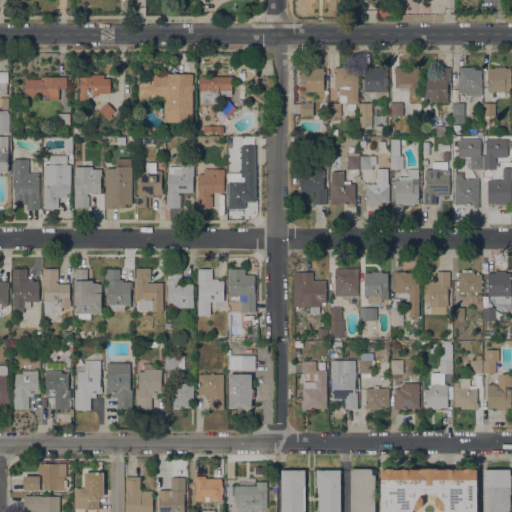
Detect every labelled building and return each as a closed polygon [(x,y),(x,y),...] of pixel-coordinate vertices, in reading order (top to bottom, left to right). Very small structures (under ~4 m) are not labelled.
[(323,91),(306,91),(306,87),(300,87),(300,68),(305,68),(305,67),(316,67),(316,68),(323,68),(323,91)] [(339,103),(339,95),(339,88),(334,88),(334,70),(333,70),(333,68),(334,68),(334,67),(351,67),(351,70),(357,70),(358,103),(355,103),(355,112),(347,112),(347,103),(339,103)] [(364,69),(371,68),(371,67),(381,67),(381,68),(387,68),(387,91),(388,91),(388,99),(381,99),(381,92),(364,92),(364,69)] [(395,73),(394,73),(394,67),(402,67),(402,68),(418,68),(418,93),(408,93),(408,92),(398,92),(398,88),(395,88),(395,73)] [(436,75),(436,67),(449,67),(450,84),(447,84),(447,92),(448,92),(448,96),(447,96),(447,102),(431,102),(431,96),(424,96),(423,76),(436,75)] [(458,67),(474,67),(474,70),(481,70),(481,72),(482,72),(482,74),(481,74),(481,96),(465,96),(465,93),(461,93),(458,90),(458,67)] [(487,68),(495,68),(494,67),(505,67),(505,68),(510,68),(511,91),(487,92),(487,68)] [(0,72),(8,72),(8,83),(6,83),(6,95),(0,95),(0,72)] [(138,76),(148,76),(148,74),(166,74),(166,73),(192,73),(192,83),(194,83),(194,108),(192,108),(192,122),(163,122),(163,99),(151,99),(151,97),(149,97),(149,101),(139,101),(138,76)] [(79,77),(90,77),(90,74),(104,74),(104,78),(110,78),(110,93),(97,93),(97,96),(93,96),(93,97),(88,97),(88,103),(79,103),(79,77)] [(200,76),(231,76),(231,95),(219,96),(219,105),(199,105),(199,91),(200,91),(200,76)] [(41,79),(41,77),(67,77),(67,89),(58,89),(58,100),(50,100),(50,95),(43,95),(43,97),(37,97),(25,97),(25,79),(41,79)] [(8,109),(0,109),(0,97),(8,97),(8,109)] [(236,108),(227,117),(229,119),(224,125),(221,122),(219,124),(218,123),(217,124),(210,117),(227,100),(236,108)] [(98,110),(106,102),(115,111),(111,115),(112,117),(109,120),(98,110)] [(300,102),(313,103),(313,115),(300,115),(300,102)] [(390,102),(402,102),(402,116),(390,116),(390,102)] [(340,103),(340,116),(340,119),(335,119),(335,118),(330,118),(330,116),(329,116),(329,103),(340,103)] [(360,126),(360,103),(371,103),(372,125),(360,126)] [(452,103),(464,103),(464,116),(463,116),(463,120),(464,120),(464,127),(461,127),(461,133),(453,133),(453,127),(452,127),(452,119),(452,103)] [(495,103),(495,116),(483,116),(483,103),(495,103)] [(9,133),(8,133),(8,134),(3,134),(3,133),(0,133),(0,110),(8,110),(8,113),(9,113),(9,133)] [(70,113),(70,125),(58,125),(58,113),(70,113)] [(212,134),(212,132),(209,132),(209,134),(204,134),(204,132),(203,132),(203,126),(223,126),(223,132),(217,132),(217,134),(212,134)] [(435,126),(445,126),(445,132),(444,132),(444,134),(441,134),(441,136),(436,136),(435,126)] [(84,127),(84,136),(73,136),(73,127),(84,127)] [(10,150),(8,150),(8,171),(0,172),(0,136),(10,136),(10,150)] [(423,142),(431,142),(431,145),(429,145),(429,155),(423,155),(423,142)] [(240,145),(255,145),(255,201),(245,201),(245,208),(228,208),(228,181),(243,181),(243,177),(240,177),(240,145)] [(347,152),(359,152),(359,169),(347,169),(347,152)] [(50,155),(67,155),(67,165),(50,165),(50,155)] [(470,155),(482,155),(482,169),(470,169),(470,155)] [(496,155),(496,169),(483,169),(483,156),(484,155),(496,155)] [(360,156),(371,156),(372,157),(372,159),(372,169),(360,169),(360,156)] [(390,156),(402,156),(403,169),(390,169),(390,156)] [(105,168),(115,168),(115,166),(116,166),(116,158),(131,158),(131,167),(132,167),(132,204),(126,204),(126,208),(119,208),(105,209),(105,168)] [(13,173),(12,173),(12,159),(28,159),(28,173),(40,173),(39,210),(26,209),(26,204),(14,204),(14,188),(13,188),(13,173)] [(423,188),(426,188),(425,176),(425,169),(432,169),(432,162),(447,161),(447,169),(449,169),(449,195),(436,196),(436,204),(423,204),(423,188)] [(138,172),(146,172),(146,162),(156,162),(156,170),(161,170),(161,188),(163,188),(163,194),(153,194),(153,197),(150,197),(150,208),(136,208),(136,196),(138,196),(138,172)] [(167,174),(169,174),(169,166),(181,166),(181,164),(193,163),(193,175),(192,175),(193,192),(178,192),(178,194),(180,194),(180,207),(167,208),(166,191),(167,191),(167,174)] [(43,165),(50,165),(67,165),(70,165),(70,194),(67,194),(67,197),(58,197),(58,208),(43,208),(43,165)] [(74,192),(75,192),(75,175),(74,175),(74,167),(92,166),(92,169),(101,169),(101,176),(100,176),(100,192),(89,192),(89,194),(87,194),(87,196),(89,196),(89,207),(74,208),(74,192)] [(511,168),(511,183),(511,203),(505,203),(505,205),(487,204),(487,180),(502,180),(502,168),(511,168)] [(224,169),(224,175),(224,192),(212,192),(212,194),(210,194),(210,196),(212,196),(212,197),(212,206),(212,207),(197,207),(197,192),(198,192),(198,174),(203,174),(203,169),(224,169)] [(300,196),(300,181),(299,181),(299,177),(300,177),(300,174),(303,174),(303,172),(304,172),(304,169),(324,169),(324,174),(325,174),(325,176),(323,176),(323,183),(325,183),(325,186),(323,186),(323,188),(326,188),(326,204),(314,204),(313,196),(300,196)] [(344,184),(355,184),(355,198),(356,198),(356,204),(354,204),(354,207),(347,207),(347,204),(331,204),(331,171),(344,171),(344,184)] [(394,180),(412,180),(412,177),(419,177),(419,185),(418,185),(418,203),(413,203),(413,205),(402,205),(402,204),(395,204),(394,180)] [(478,198),(479,198),(479,204),(478,204),(478,207),(473,207),(473,204),(470,204),(454,204),(454,178),(464,178),(464,180),(466,180),(466,178),(478,178),(478,198)] [(365,184),(389,184),(389,202),(382,202),(382,204),(365,204),(365,184)] [(12,299),(13,299),(13,283),(12,283),(12,268),(27,268),(27,279),(38,279),(38,301),(31,302),(31,308),(12,308),(12,299)] [(44,285),(43,285),(43,268),(58,269),(58,281),(56,281),(56,282),(58,282),(58,283),(70,284),(69,300),(70,300),(70,307),(61,307),(61,312),(50,312),(42,312),(42,308),(43,308),(44,285)] [(142,306),(142,301),(136,301),(136,268),(150,268),(150,281),(147,281),(147,283),(163,282),(163,310),(150,310),(150,306),(142,306)] [(197,299),(198,299),(198,283),(197,283),(197,268),(212,268),(212,279),(223,279),(224,301),(222,301),(222,303),(219,303),(219,302),(216,302),(216,308),(210,308),(210,315),(197,315),(197,299)] [(329,272),(335,272),(335,268),(358,268),(358,296),(334,296),(334,292),(329,292),(329,272)] [(101,284),(101,313),(90,313),(90,319),(78,319),(78,313),(74,313),(74,280),(75,280),(75,269),(87,269),(87,280),(93,280),(93,283),(98,283),(99,284),(101,284)] [(107,311),(107,284),(107,281),(105,281),(105,269),(120,269),(120,279),(123,279),(123,282),(132,282),(132,289),(131,289),(131,306),(124,306),(124,311),(107,311)] [(167,269),(181,269),(181,284),(192,284),(193,301),(194,307),(173,308),(173,302),(167,302),(167,269)] [(229,277),(228,277),(228,269),(245,269),(245,275),(254,275),(254,291),(255,291),(255,312),(241,312),(241,301),(229,301),(229,277)] [(463,292),(463,294),(460,294),(460,292),(458,293),(458,291),(456,291),(456,288),(458,288),(458,285),(456,285),(456,281),(458,281),(458,276),(456,276),(456,272),(458,272),(461,272),(461,270),(472,270),(472,272),(474,272),(474,274),(476,274),(476,273),(478,273),(478,274),(481,274),(481,280),(482,280),(482,282),(481,282),(481,286),(482,286),(482,288),(481,288),(481,292),(477,292),(477,294),(474,294),(474,292),(469,292),(470,294),(467,294),(467,292),(463,292)] [(364,273),(371,273),(371,271),(382,271),(382,273),(387,273),(387,291),(388,291),(388,299),(381,299),(381,303),(369,303),(369,296),(364,296),(364,273)] [(437,271),(450,271),(450,288),(447,288),(447,302),(448,302),(448,306),(446,306),(446,314),(430,314),(430,307),(429,307),(429,302),(423,302),(423,280),(437,280),(437,271)] [(487,296),(487,273),(495,273),(495,271),(505,271),(505,273),(511,273),(511,304),(494,304),(491,296),(487,296)] [(300,272),(313,272),(313,280),(326,280),(326,302),(320,302),(320,307),(319,307),(319,314),(310,314),(310,306),(302,306),(302,289),(300,289),(300,272)] [(395,292),(395,278),(394,278),(394,272),(402,272),(402,273),(418,272),(419,317),(408,317),(408,297),(397,297),(396,292),(395,292)] [(0,282),(8,282),(9,289),(8,289),(8,304),(7,304),(7,306),(1,306),(1,310),(0,310),(0,282)] [(391,307),(391,298),(399,298),(400,307),(402,307),(403,325),(391,325),(391,307)] [(329,307),(341,307),(341,320),(342,337),(329,337),(329,321),(329,307)] [(360,308),(376,307),(376,320),(360,321),(360,308)] [(464,320),(452,320),(452,308),(464,307),(464,320)] [(483,307),(495,307),(495,321),(493,321),(493,329),(483,329),(483,321),(483,320),(483,307)] [(328,328),(327,340),(317,339),(317,328),(328,328)] [(63,332),(71,331),(72,339),(63,339),(63,332)] [(439,360),(441,360),(441,345),(451,345),(451,360),(452,360),(452,373),(440,373),(439,360)] [(227,369),(227,355),(227,350),(230,350),(230,355),(255,355),(255,369),(227,369)] [(483,350),(495,350),(495,373),(483,373),(483,350)] [(371,377),(360,377),(360,353),(373,353),(373,360),(371,360),(371,377)] [(165,370),(165,355),(178,355),(178,356),(184,356),(184,369),(178,369),(165,370)] [(84,360),(100,360),(100,387),(102,387),(102,393),(96,393),(96,397),(90,397),(90,410),(85,410),(81,411),(81,410),(76,410),(76,409),(75,409),(75,389),(77,389),(77,371),(84,371),(84,364),(84,360)] [(331,360),(355,360),(355,379),(354,379),(354,393),(357,393),(357,409),(345,409),(345,400),(331,400),(331,360)] [(391,360),(403,360),(403,373),(391,374),(391,360)] [(470,360),(482,360),(482,373),(470,373),(470,360)] [(326,408),(309,408),(309,409),(301,409),(301,402),(302,402),(302,388),(315,388),(315,381),(317,381),(317,373),(302,374),(302,361),(316,361),(316,370),(326,370),(326,408)] [(107,363),(130,362),(130,389),(132,389),(132,409),(117,409),(117,397),(111,397),(111,393),(105,393),(105,387),(107,387),(107,363)] [(138,372),(144,372),(144,364),(153,364),(153,369),(161,369),(161,386),(163,386),(163,393),(157,393),(157,397),(152,397),(152,409),(147,409),(147,410),(143,410),(143,409),(136,409),(136,397),(137,389),(138,389),(138,372)] [(8,396),(9,396),(9,410),(0,410),(0,365),(7,365),(7,373),(8,373),(8,396)] [(45,369),(53,369),(53,370),(61,370),(61,373),(68,373),(68,389),(70,389),(70,409),(63,409),(59,409),(55,409),(55,397),(49,397),(49,394),(43,394),(43,386),(45,386),(45,369)] [(15,374),(22,374),(22,371),(38,371),(38,386),(39,386),(39,393),(34,393),(34,397),(29,397),(29,409),(12,409),(12,397),(13,397),(13,389),(15,389),(15,374)] [(198,374),(211,374),(211,373),(214,373),(214,374),(223,374),(223,410),(210,410),(210,397),(204,397),(204,394),(198,394),(198,374)] [(430,373),(439,373),(439,375),(444,375),(444,384),(447,384),(447,408),(445,408),(442,408),(440,408),(440,409),(431,409),(431,408),(424,408),(424,389),(430,389),(430,385),(430,373)] [(229,374),(251,374),(251,388),(252,388),(252,389),(254,389),(254,398),(253,398),(253,399),(251,399),(251,408),(229,408),(229,374)] [(511,376),(511,386),(509,386),(509,385),(509,389),(511,389),(511,408),(505,408),(505,409),(495,409),(495,408),(487,408),(487,385),(490,385),(495,376),(511,376)] [(478,409),(460,409),(460,406),(453,406),(453,382),(458,382),(458,378),(460,378),(469,378),(469,386),(476,386),(476,388),(477,388),(477,403),(478,403),(478,409)] [(170,383),(193,383),(193,402),(190,402),(190,408),(185,408),(173,408),(171,408),(170,383)] [(395,388),(400,388),(400,386),(403,386),(403,383),(419,383),(419,408),(402,408),(402,409),(394,409),(394,403),(395,403),(395,388)] [(365,388),(373,388),(373,386),(378,386),(378,388),(386,388),(386,387),(387,387),(387,388),(389,388),(389,406),(382,406),(382,409),(366,409),(366,408),(363,408),(363,405),(365,405),(365,388)] [(38,476),(38,464),(66,463),(66,477),(64,477),(64,490),(50,490),(50,492),(47,492),(47,490),(31,490),(31,492),(28,492),(28,490),(23,490),(23,476),(38,476)] [(437,468),(437,470),(446,470),(446,469),(456,469),(456,470),(464,470),(464,468),(472,468),(472,470),(477,470),(477,511),(380,511),(380,470),(386,470),(386,469),(393,469),(393,470),(402,470),(402,469),(411,469),(411,470),(420,470),(420,469),(437,468)] [(350,511),(350,469),(372,469),(372,475),(375,475),(375,511),(350,511)] [(483,511),(483,470),(509,469),(509,475),(511,475),(511,495),(509,495),(509,511),(483,511)] [(281,511),(281,470),(305,470),(305,511),(281,511)] [(316,511),(318,511),(318,485),(316,485),(316,470),(341,470),(340,511),(316,511)] [(84,488),(84,472),(104,472),(103,497),(99,497),(99,510),(84,510),(84,508),(74,508),(74,488),(81,488),(84,488)] [(126,511),(126,493),(125,493),(125,476),(140,476),(140,489),(141,489),(141,491),(152,491),(152,511),(126,511)] [(158,511),(158,491),(169,491),(169,490),(171,490),(170,477),(175,477),(175,476),(185,476),(185,494),(184,494),(184,511),(158,511)] [(195,476),(205,476),(205,478),(221,478),(221,481),(222,481),(222,501),(209,501),(209,498),(205,498),(205,501),(195,501),(195,476)] [(234,502),(234,486),(263,486),(262,482),(266,481),(267,510),(245,510),(245,502),(234,502)] [(24,496),(59,496),(59,511),(39,511),(39,510),(24,510),(24,496)]
